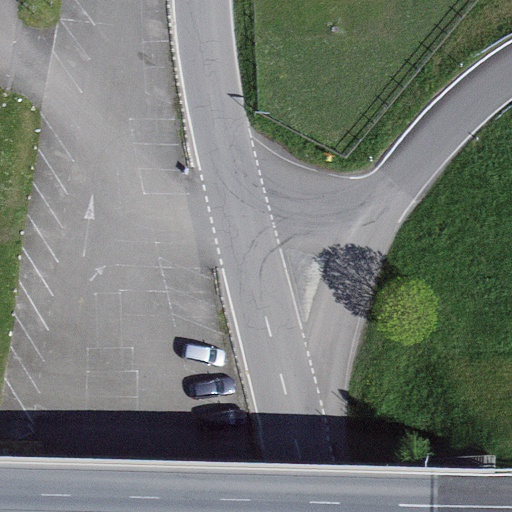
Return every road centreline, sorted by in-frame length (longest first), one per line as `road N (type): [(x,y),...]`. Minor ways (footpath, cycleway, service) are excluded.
road 1 (tertiary): [(234,191),(295,432)]
road 2 (primary): [(295,432),(370,223)]
road 3 (primary): [(370,223),(383,195),(441,130),(511,69)]
road 4 (tertiary): [(204,0),(234,191)]
road 5 (primary): [(234,191),(370,223)]
